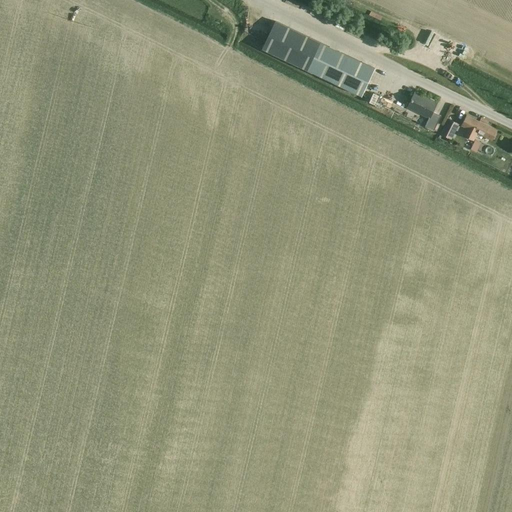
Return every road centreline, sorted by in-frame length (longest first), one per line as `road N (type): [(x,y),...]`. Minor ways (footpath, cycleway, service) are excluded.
road 1 (unclassified): [(511,125),(254,0)]
road 2 (track): [(358,50),(430,65),(481,110)]
